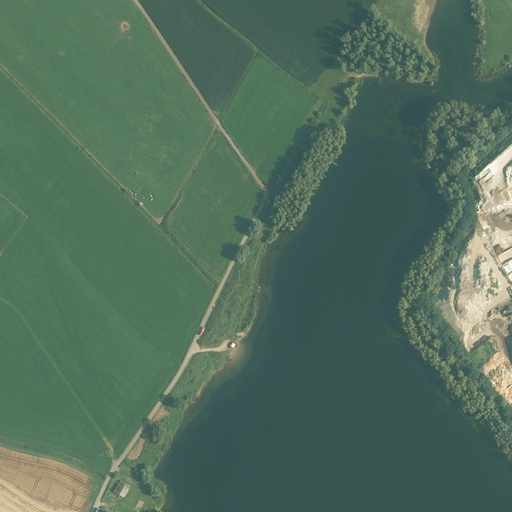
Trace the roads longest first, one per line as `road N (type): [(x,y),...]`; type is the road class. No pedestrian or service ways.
road 1 (unclassified): [(92,511),(181,375),(264,199),(135,0)]
road 2 (track): [(264,199),(323,96),(304,81)]
